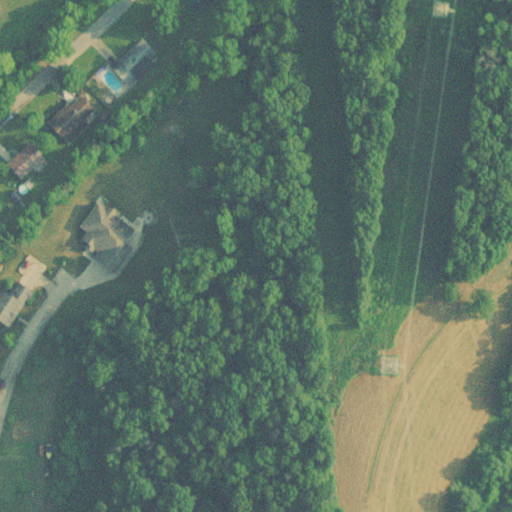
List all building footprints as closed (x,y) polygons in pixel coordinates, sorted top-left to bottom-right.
[(156,52),(141,37),(111,67),(126,82),(156,52)] [(65,143),(99,114),(82,93),(48,122),(65,143)] [(7,165),(21,180),(44,156),(30,142),(7,165)] [(119,266),(129,248),(125,246),(138,222),(97,200),(82,227),(87,230),(79,245),(119,266)] [(0,319),(12,326),(31,290),(20,285),(17,291),(7,286),(2,295),(0,293),(0,319)]
